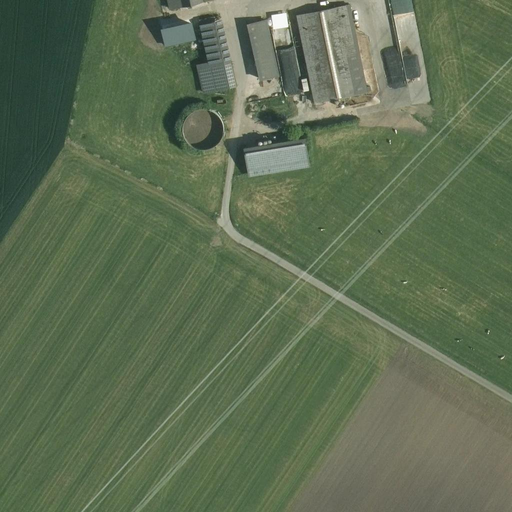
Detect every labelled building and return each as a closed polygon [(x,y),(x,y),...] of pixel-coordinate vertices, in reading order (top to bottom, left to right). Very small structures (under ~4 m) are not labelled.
[(205,0),(168,0),(171,9),(206,1),(205,0)] [(346,5),(297,15),(315,103),(364,93),(346,5)] [(222,20),(200,25),(209,64),(198,66),(204,92),(236,85),(222,20)] [(266,20),(248,24),(260,79),(278,75),(266,20)] [(190,26),(169,31),(172,43),(193,38),(190,26)] [(271,84),(273,97),(284,95),(282,82),(271,84)] [(200,149),(204,149),(209,149),(213,147),(217,144),(220,140),(222,136),(224,132),(224,127),(223,122),(220,118),(217,114),(214,111),(209,109),(205,109),(200,109),(195,110),(191,112),(188,116),(185,120),(183,124),(183,129),(183,134),(185,138),(187,142),(191,145),(195,148),(200,149)] [(304,139),(245,148),(249,172),(308,163),(304,139)]
